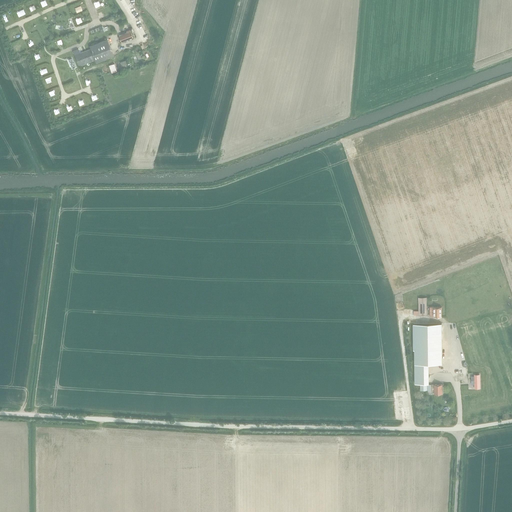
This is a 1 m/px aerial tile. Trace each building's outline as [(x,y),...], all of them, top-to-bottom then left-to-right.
[(122,42),(133,37),(130,30),(126,31),(127,33),(119,36),(122,42)] [(91,49),(80,53),(78,49),(73,51),(79,67),(95,61),(96,63),(114,57),(107,39),(90,46),(91,49)] [(418,297),(418,310),(418,314),(427,314),(426,297),(418,297)] [(430,316),(433,316),(441,316),(441,307),(430,307),(430,316)] [(429,323),(414,324),(415,383),(429,383),(428,364),(442,364),(442,323),(429,323)] [(434,384),(420,384),(420,390),(428,390),(428,391),(431,391),(434,391),(434,393),(442,393),(442,384),(434,384)]
